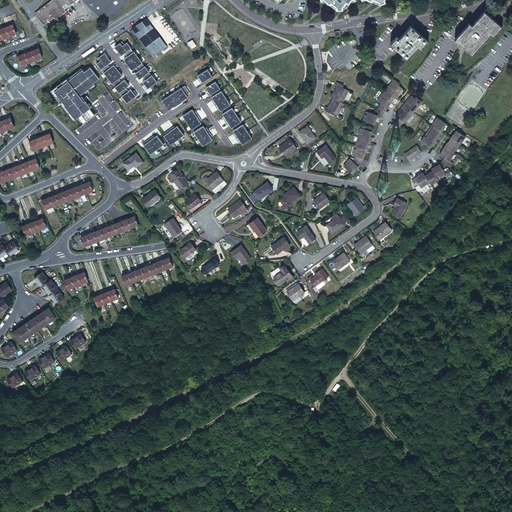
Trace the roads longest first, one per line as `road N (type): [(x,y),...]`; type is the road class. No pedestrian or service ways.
road 1 (track): [(511,239),(432,271),(318,400),(247,398),(188,439),(26,511)]
road 2 (track): [(338,372),(459,511)]
road 3 (residential): [(482,0),(311,28)]
road 4 (residential): [(247,159),(308,109),(318,90),(311,28)]
road 5 (residential): [(115,187),(139,184),(179,156),(237,163)]
road 6 (residential): [(356,186),(373,198),(372,216),(306,264),(298,260)]
road 7 (residential): [(197,97),(98,167)]
